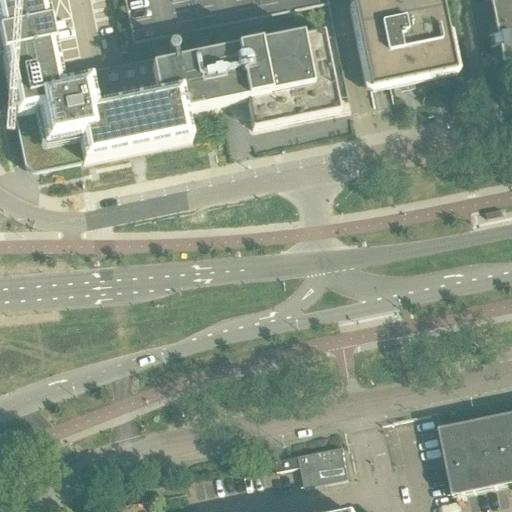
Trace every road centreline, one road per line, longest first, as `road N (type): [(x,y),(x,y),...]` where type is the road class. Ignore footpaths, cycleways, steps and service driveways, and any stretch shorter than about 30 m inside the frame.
road 1 (unclassified): [(22,511),(41,488),(87,457),(511,369)]
road 2 (secondary): [(325,261),(0,293)]
road 3 (unclassified): [(304,174),(69,223),(0,201)]
road 4 (secondary): [(0,410),(148,356),(282,325)]
road 5 (unclassified): [(511,133),(304,174)]
road 6 (secondary): [(511,230),(325,261)]
road 7 (secondary): [(387,305),(511,279)]
road 8 (unknown): [(369,477),(254,511)]
